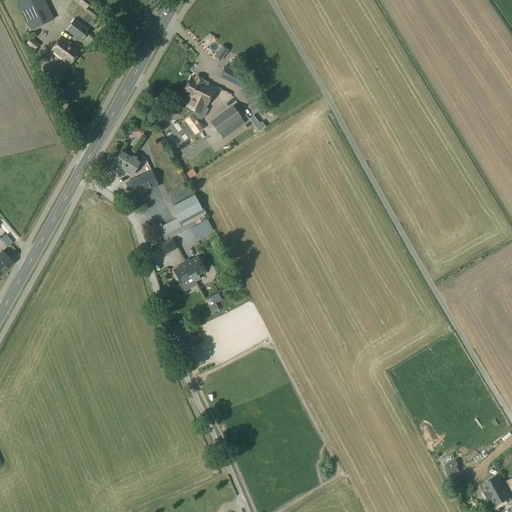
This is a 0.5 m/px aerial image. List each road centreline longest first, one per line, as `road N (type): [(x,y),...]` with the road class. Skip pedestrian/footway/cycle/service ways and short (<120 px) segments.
road 1 (unclassified): [(511,421),(269,0)]
road 2 (tertiary): [(0,314),(175,0)]
